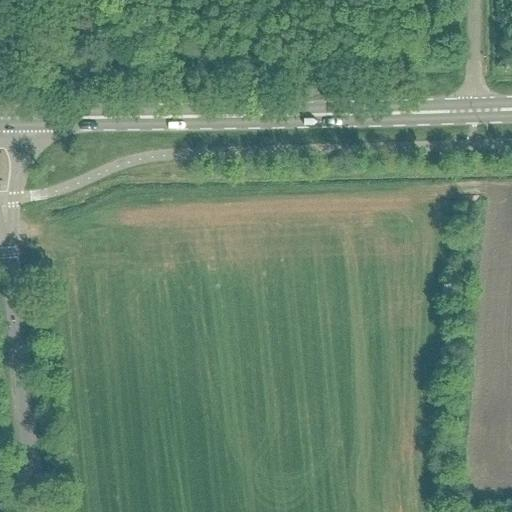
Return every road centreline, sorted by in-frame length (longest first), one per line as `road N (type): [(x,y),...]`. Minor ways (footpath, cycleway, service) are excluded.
road 1 (secondary): [(108,118),(473,112)]
road 2 (tertiary): [(36,511),(3,222)]
